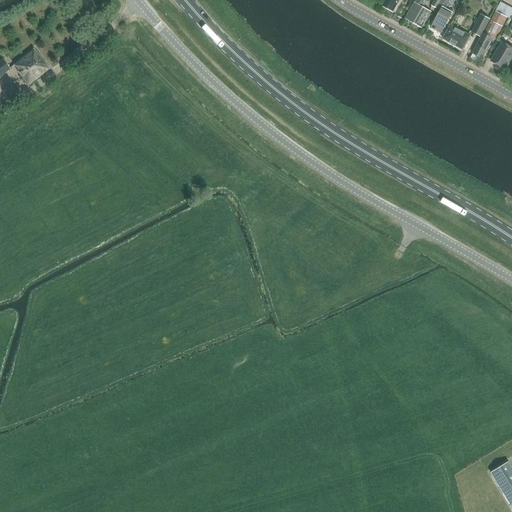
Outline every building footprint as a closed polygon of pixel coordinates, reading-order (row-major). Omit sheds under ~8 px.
[(385,0),(382,6),(393,12),(399,0),(385,0)] [(424,8),(427,0),(416,0),(415,3),(414,2),(405,18),(421,28),(431,12),(424,8)] [(441,0),(437,9),(440,11),(431,28),(441,33),(452,15),(445,11),(450,1),(448,0),(441,0)] [(433,0),(431,5),(437,9),(441,0),(433,0)] [(507,18),(496,12),(484,33),(483,33),(472,53),(482,58),(493,38),(495,39),(507,18)] [(481,15),(471,33),(480,37),(483,33),(490,20),(481,15)] [(443,39),(462,50),(470,36),(450,25),(443,39)] [(491,61),(504,69),(511,56),(511,48),(502,42),(491,61)] [(17,72),(28,86),(49,69),(33,49),(13,65),(18,71),(17,72)] [(0,60),(0,76),(10,69),(2,59),(0,60)] [(511,468),(508,462),(491,473),(511,506),(511,468)]
